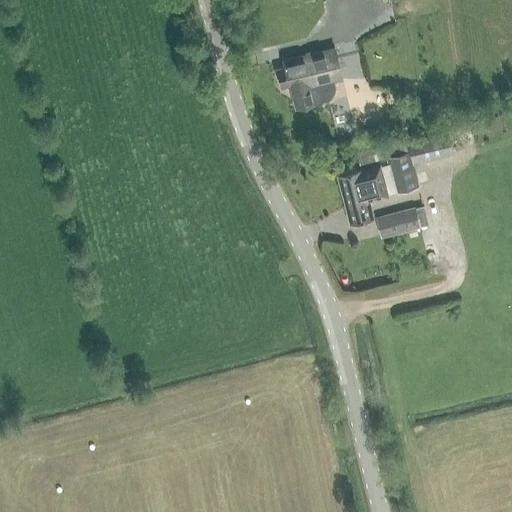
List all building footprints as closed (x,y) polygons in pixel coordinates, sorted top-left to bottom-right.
[(286,68),(278,70),(282,86),(292,83),(297,105),(298,110),(324,103),(325,103),(326,103),(326,102),(327,102),(328,101),(329,101),(329,100),(330,100),(330,99),(331,99),(331,98),(332,97),(333,96),(333,95),(334,95),(334,94),(334,93),(334,92),(335,91),(335,90),(335,89),(335,88),(335,87),(335,86),(334,82),(343,80),(335,48),(311,54),(284,60),(286,68)] [(357,128),(349,107),(337,112),(345,132),(357,128)] [(386,159),(395,194),(420,188),(414,165),(454,155),(448,131),(356,153),(359,165),(386,159)] [(387,196),(379,165),(361,169),(361,168),(337,174),(350,224),(373,218),(369,200),(387,196)] [(416,210),(376,220),(381,239),(421,229),(416,210)]
